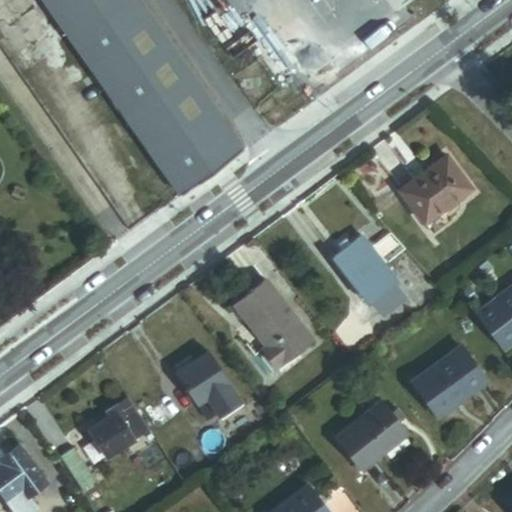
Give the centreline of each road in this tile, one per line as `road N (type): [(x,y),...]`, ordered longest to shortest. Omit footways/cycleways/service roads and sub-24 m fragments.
road 1 (secondary): [(0,377),(436,56)]
road 2 (residential): [(420,511),(511,424)]
